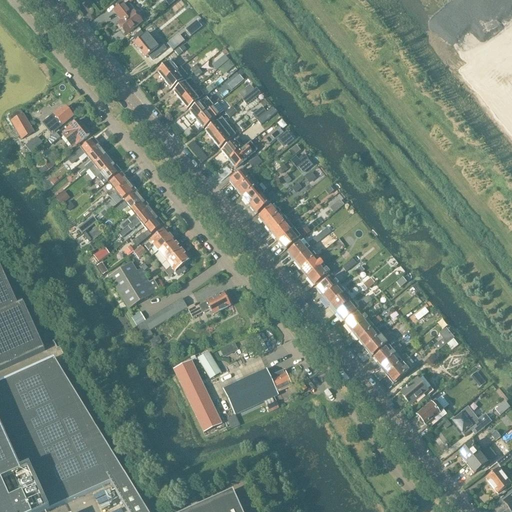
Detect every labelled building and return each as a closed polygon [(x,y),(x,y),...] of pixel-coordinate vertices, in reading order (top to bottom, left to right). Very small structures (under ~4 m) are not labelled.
[(142,22),(134,11),(131,13),(124,3),(114,11),(122,20),(118,23),(127,34),(142,22)] [(511,18),(459,69),(511,133),(511,18)] [(141,39),(135,44),(146,58),(149,56),(152,60),(166,49),(158,39),(154,42),(147,34),(141,39)] [(183,53),(179,47),(174,51),(178,57),(183,53)] [(176,71),(173,68),(178,64),(174,59),(157,72),(164,80),(176,71)] [(217,61),(212,66),(216,70),(221,66),(217,61)] [(176,71),(164,80),(171,89),(188,75),(181,67),(176,71)] [(197,78),(205,72),(201,67),(193,74),(197,78)] [(240,75),(230,83),(234,88),(244,80),(240,75)] [(181,101),(197,87),(190,78),(174,92),(181,101)] [(209,93),(216,88),(213,84),(206,90),(209,93)] [(187,109),(204,95),(197,87),(181,101),(187,109)] [(245,91),(239,96),(242,99),(248,94),(245,91)] [(251,93),(242,100),(246,106),(255,98),(251,93)] [(208,111),(213,107),(206,98),(189,112),(196,120),(208,111)] [(54,114),(46,121),(48,124),(55,132),(74,116),(73,115),(73,113),(71,111),(69,110),(66,107),(62,110),(60,109),(54,114)] [(208,111),(196,120),(203,129),(220,115),(213,107),(208,111)] [(229,119),(236,113),(233,108),(225,114),(229,119)] [(273,109),(257,121),(261,126),(276,113),(273,109)] [(20,110),(8,117),(11,122),(21,139),(33,133),(23,115),(20,110)] [(213,140),(230,127),(222,118),(206,131),(213,140)] [(90,134),(79,121),(67,131),(68,132),(63,136),(71,146),(76,142),(78,144),(90,134)] [(219,148),(236,135),(230,127),(213,140),(219,148)] [(245,138),(252,133),(249,128),(242,134),(245,138)] [(56,133),(48,140),(51,145),(60,138),(56,133)] [(240,150),(245,146),(238,138),(221,151),(228,160),(240,150)] [(88,157),(100,147),(94,139),(68,160),(71,164),(85,153),(88,157)] [(240,150),(228,160),(235,169),(252,155),(256,152),(249,143),(245,146),(240,150)] [(95,165),(104,158),(107,155),(100,147),(88,157),(91,161),(78,172),(81,176),(90,169),(95,165)] [(96,177),(97,176),(113,163),(107,155),(104,158),(95,165),(90,169),(96,177)] [(257,158),(249,164),(253,169),(261,163),(257,158)] [(299,160),(293,165),(297,169),(302,165),(299,160)] [(104,185),(120,171),(113,163),(97,176),(104,185)] [(236,191),(251,178),(248,175),(245,177),(241,173),(229,183),(236,191)] [(110,198),(129,182),(122,174),(109,184),(113,189),(106,194),(109,198),(110,198)] [(288,176),(283,180),(286,184),(291,180),(288,176)] [(52,192),(68,180),(65,177),(50,189),(52,192)] [(255,189),(258,186),(251,178),(236,191),(242,199),(255,189)] [(129,182),(110,198),(116,206),(135,190),(129,182)] [(297,185),(292,189),(296,193),(301,189),(297,185)] [(249,207),(265,194),(262,191),(258,193),(255,189),(242,199),(249,207)] [(130,210),(143,200),(137,192),(114,211),(117,214),(127,206),(130,210)] [(63,193),(56,198),(62,205),(69,199),(63,193)] [(256,215),(271,203),(265,194),(249,207),(256,215)] [(98,207),(106,201),(103,197),(95,203),(98,207)] [(144,213),(150,208),(143,200),(130,210),(134,215),(128,220),(131,224),(144,213)] [(73,206),(69,202),(65,205),(68,210),(73,206)] [(121,238),(140,222),(143,227),(156,216),(150,208),(144,213),(131,224),(119,234),(121,238)] [(265,226),(277,217),(280,214),(277,210),(274,213),(270,208),(258,218),(265,226)] [(136,247),(163,224),(156,216),(143,227),(147,231),(132,243),(136,247)] [(271,234),(287,222),(284,218),(281,221),(277,217),(265,226),(271,234)] [(278,243),(294,230),(287,222),(271,234),(278,243)] [(83,225),(78,229),(82,234),(87,230),(83,225)] [(306,228),(300,233),(304,238),(310,233),(306,228)] [(158,251),(173,239),(173,237),(170,234),(168,234),(164,229),(150,241),(144,246),(148,250),(153,246),(158,251)] [(285,251),(300,238),(294,230),(278,243),(285,251)] [(94,239),(88,232),(83,235),(89,242),(94,239)] [(316,244),(322,239),(319,235),(313,240),(316,244)] [(173,239),(158,251),(166,261),(171,267),(165,271),(168,276),(174,271),(178,276),(186,270),(182,265),(189,259),(186,255),(186,253),(183,250),(181,250),(181,249),(173,239)] [(294,263),(306,252),(310,250),(307,246),(303,249),(299,244),(287,254),(294,263)] [(138,258),(146,252),(141,245),(133,252),(138,258)] [(300,270),(313,260),(316,258),(313,254),(310,257),(306,252),(294,263),(300,270)] [(313,260),(300,270),(307,278),(322,265),(316,258),(313,260)] [(150,295),(131,263),(109,276),(128,309),(150,295)] [(352,268),(348,263),(341,268),(346,273),(352,268)] [(322,265),(307,278),(314,286),(329,274),(322,265)] [(0,371),(45,351),(23,303),(18,306),(0,266),(0,371)] [(323,298),(339,285),(332,277),(316,289),(323,298)] [(407,283),(403,278),(396,283),(400,288),(407,283)] [(374,283),(370,279),(363,285),(367,289),(374,283)] [(330,307),(345,294),(339,285),(323,298),(330,307)] [(213,314),(229,306),(223,293),(198,306),(197,303),(187,308),(192,318),(210,309),(213,314)] [(336,314),(352,302),(345,294),(330,307),(336,314)] [(187,308),(181,300),(137,327),(145,341),(152,336),(149,331),(187,308)] [(343,322),(358,310),(352,302),(336,314),(343,322)] [(352,333),(367,320),(364,317),(361,319),(357,315),(345,325),(352,333)] [(379,317),(372,322),(376,326),(382,321),(379,317)] [(358,341),(374,329),(367,320),(352,333),(358,341)] [(364,349),(380,336),(374,329),(358,341),(364,349)] [(454,339),(446,329),(439,335),(442,339),(434,346),(438,352),(454,339)] [(371,357),(387,345),(380,336),(364,349),(371,357)] [(400,345),(394,350),(398,354),(403,349),(400,345)] [(380,368),(393,359),(396,356),(393,352),(389,355),(386,350),(373,360),(380,368)] [(221,374),(208,353),(198,359),(210,380),(221,374)] [(393,359),(380,368),(387,376),(399,366),(402,364),(406,361),(409,358),(405,355),(403,357),(399,360),(396,356),(393,359)] [(399,366),(387,376),(393,384),(409,372),(415,367),(409,358),(406,361),(402,364),(399,366)] [(241,511),(233,492),(187,511),(147,511),(54,359),(0,383),(0,511),(47,511),(110,484),(127,511),(241,511)] [(206,433),(220,424),(183,365),(170,373),(206,433)] [(278,396),(277,393),(270,378),(266,370),(222,391),(235,416),(278,396)] [(291,387),(284,371),(270,378),(277,393),(291,387)] [(434,392),(421,377),(400,394),(410,406),(422,397),(424,400),(434,392)] [(481,379),(476,383),(480,388),(484,384),(481,379)] [(425,425),(443,411),(435,402),(417,416),(421,420),(420,422),(422,425),(424,424),(425,425)] [(462,414),(452,422),(464,437),(471,431),(475,436),(484,429),(491,423),(485,416),(478,421),(472,426),(462,414)] [(470,445),(459,454),(463,459),(462,460),(466,465),(478,455),(471,445),(470,445)] [(500,468),(510,460),(511,459),(508,454),(496,463),(500,468)] [(486,464),(479,455),(478,455),(466,465),(470,470),(471,469),(475,474),(486,464)] [(497,494),(511,482),(511,479),(509,476),(506,479),(501,474),(502,474),(499,470),(494,473),(486,479),(497,494)] [(511,511),(511,495),(503,502),(511,511)]
